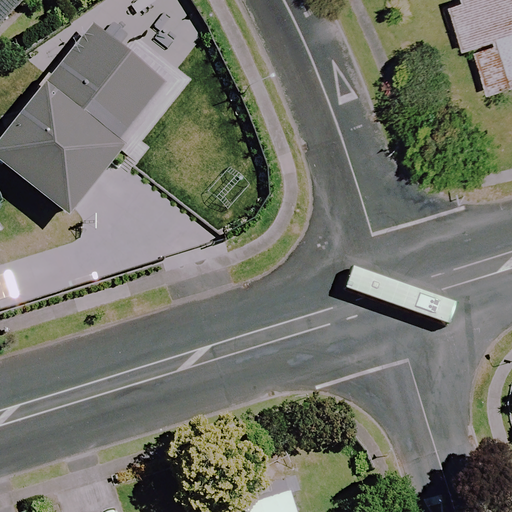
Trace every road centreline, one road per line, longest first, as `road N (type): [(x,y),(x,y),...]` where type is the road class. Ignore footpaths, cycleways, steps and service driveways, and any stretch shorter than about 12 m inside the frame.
road 1 (residential): [(390,297),(0,417)]
road 2 (residential): [(282,0),(333,116),(390,297)]
road 3 (residential): [(390,297),(457,511)]
road 4 (residential): [(511,258),(390,297)]
